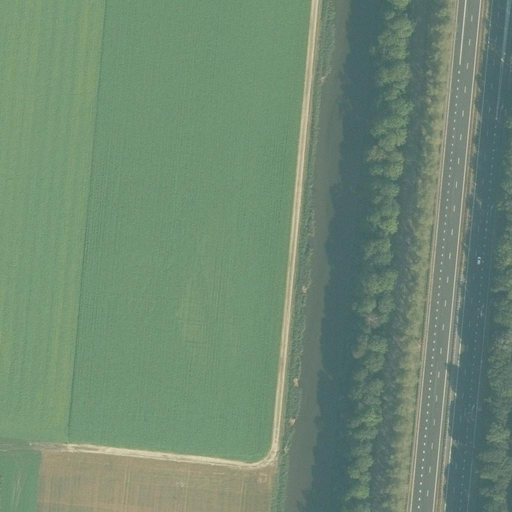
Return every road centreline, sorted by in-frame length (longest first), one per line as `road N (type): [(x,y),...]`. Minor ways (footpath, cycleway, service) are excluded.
road 1 (motorway): [(473,0),(423,511)]
road 2 (unclassified): [(377,511),(422,0)]
road 3 (track): [(317,0),(273,511)]
road 4 (motorway): [(452,511),(489,118)]
